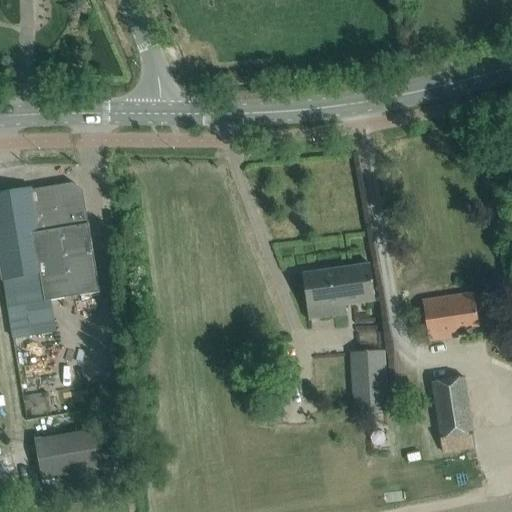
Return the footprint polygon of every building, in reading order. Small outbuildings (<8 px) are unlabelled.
[(73,189),(31,196),(31,192),(0,197),(0,263),(3,281),(40,275),(44,303),(100,293),(88,223),(85,223),(80,193),(73,189)] [(369,266),(303,275),(308,319),(345,314),(344,305),(374,301),(369,266)] [(473,293),(422,302),(429,342),(458,337),(457,329),(479,325),(473,293)] [(360,353),(350,354),(354,415),(387,413),(383,352),(384,351),(383,333),(359,335),(359,349),(360,353)] [(474,450),(464,378),(417,385),(424,432),(414,434),(417,459),(474,450)] [(253,423),(281,423),(282,406),(253,406),(253,423)] [(114,425),(65,434),(35,440),(43,481),(122,466),(114,425)] [(444,482),(483,474),(481,463),(441,471),(444,482)]
